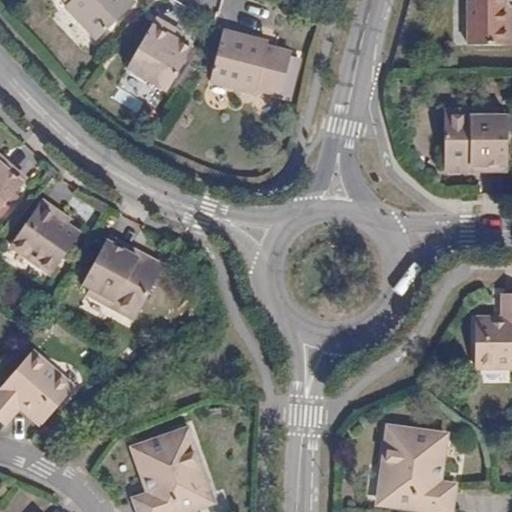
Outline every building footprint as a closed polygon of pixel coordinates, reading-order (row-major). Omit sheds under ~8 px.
[(72,0),(103,34),(138,0),(72,0)] [(511,42),(511,43),(510,27),(509,6),(472,7),(475,64),(511,62),(511,42)] [(181,34),(186,26),(165,15),(136,68),(177,89),(201,45),(189,39),(181,34)] [(181,34),(189,39),(193,30),(186,26),(181,34)] [(280,37),(236,28),(224,81),(268,91),(269,87),(295,92),(305,47),(279,42),(280,37)] [(447,121),(447,129),(475,129),(475,121),(447,121)] [(475,129),(447,129),(449,185),(475,185),(475,175),(483,175),(483,178),(511,179),(510,128),(499,128),(498,121),(475,121),(475,129)] [(0,151),(0,220),(31,187),(12,169),(9,172),(2,165),(8,159),(0,151)] [(35,183),(8,159),(2,165),(9,172),(12,169),(31,187),(35,183)] [(475,175),(475,185),(511,184),(511,179),(483,178),(483,175),(475,175)] [(67,221),(72,214),(53,200),(19,245),(60,276),(89,237),(75,227),(67,221)] [(67,221),(75,227),(79,220),(72,214),(67,221)] [(145,265),(149,257),(118,240),(115,245),(139,258),(137,261),(145,265)] [(139,258),(115,245),(94,284),(100,287),(97,293),(124,308),(127,302),(147,314),(171,270),(149,257),(145,265),(137,261),(139,258)] [(127,302),(124,308),(144,319),(147,314),(127,302)] [(485,379),(511,378),(511,304),(509,305),(509,327),(509,335),(502,335),(502,327),(484,328),(485,379)] [(40,352),(0,400),(0,416),(13,427),(30,408),(51,423),(82,386),(40,352)] [(142,459),(152,487),(158,484),(162,495),(156,497),(157,501),(141,508),(142,511),(205,511),(203,506),(217,501),(196,440),(142,459)] [(442,497),(443,493),(436,492),(438,481),(444,482),(449,450),(392,440),(382,506),(395,508),(394,511),(454,511),(456,499),(442,497)] [(158,484),(152,487),(156,497),(162,495),(158,484)] [(203,506),(205,511),(209,511),(220,508),(217,501),(203,506)]
